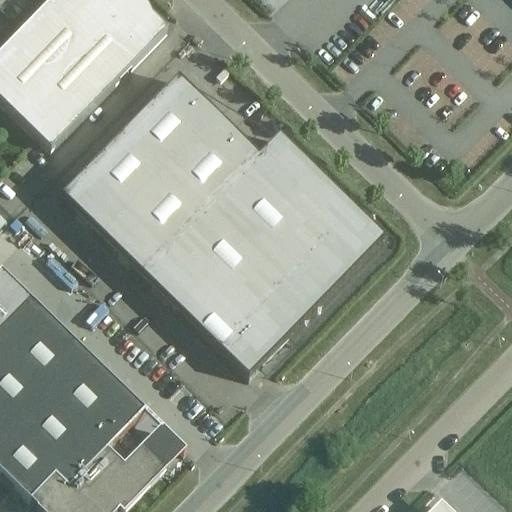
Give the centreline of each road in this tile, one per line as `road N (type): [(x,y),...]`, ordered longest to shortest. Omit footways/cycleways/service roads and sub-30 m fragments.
road 1 (unclassified): [(455,244),(191,511)]
road 2 (unclassified): [(455,244),(194,0)]
road 3 (unknown): [(0,281),(25,269),(45,278),(233,469)]
road 4 (unclassified): [(511,365),(367,511)]
